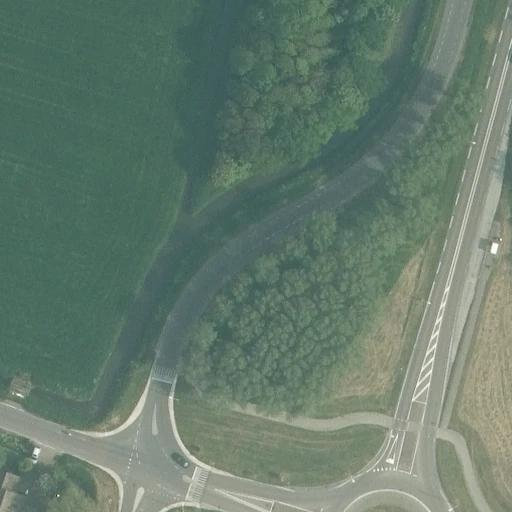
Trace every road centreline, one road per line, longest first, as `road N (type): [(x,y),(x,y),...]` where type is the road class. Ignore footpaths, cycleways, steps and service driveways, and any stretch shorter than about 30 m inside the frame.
road 1 (tertiary): [(159,389),(181,320),(221,265),(349,183),(403,134),(439,69),(460,0)]
road 2 (secondary): [(435,336),(511,45)]
road 3 (secondary): [(420,490),(435,336)]
road 4 (unclassified): [(0,418),(148,461)]
road 5 (secondary): [(435,336),(384,481)]
